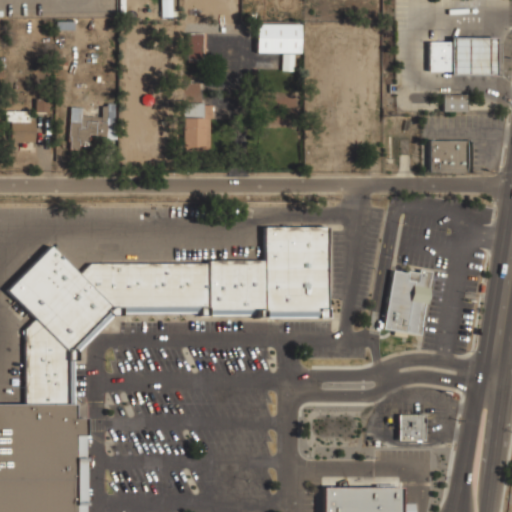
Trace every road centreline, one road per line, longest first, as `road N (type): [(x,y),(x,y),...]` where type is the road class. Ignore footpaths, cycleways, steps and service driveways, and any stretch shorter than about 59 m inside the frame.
road 1 (residential): [(511,182),(0,183)]
road 2 (secondary): [(511,182),(458,511)]
road 3 (secondary): [(484,511),(511,319)]
road 4 (residential): [(311,384),(320,394),(361,395),(405,377),(456,381),(468,372)]
road 5 (residential): [(468,372),(426,359),(311,384)]
